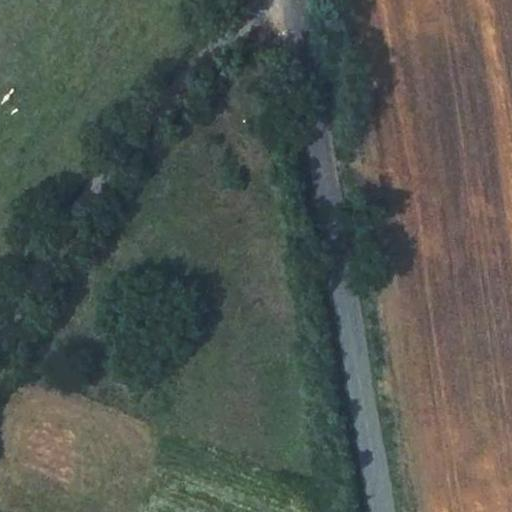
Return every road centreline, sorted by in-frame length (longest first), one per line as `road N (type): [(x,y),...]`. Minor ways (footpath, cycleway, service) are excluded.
road 1 (tertiary): [(294,4),(384,511)]
road 2 (unclassified): [(0,387),(167,111),(294,4)]
